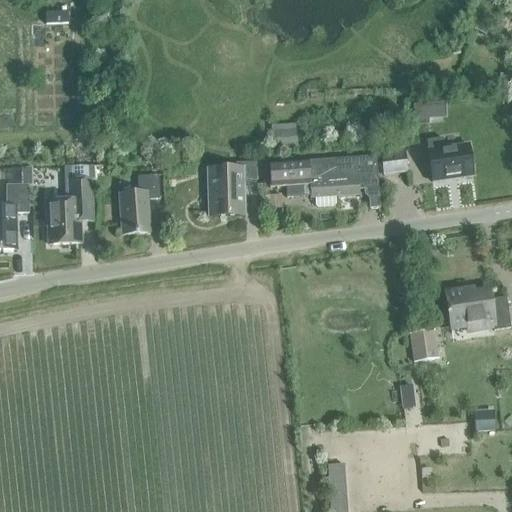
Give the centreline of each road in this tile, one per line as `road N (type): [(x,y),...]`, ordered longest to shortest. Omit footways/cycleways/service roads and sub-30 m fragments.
road 1 (unclassified): [(0,294),(511,207)]
road 2 (track): [(297,511),(275,295),(236,265),(234,254)]
